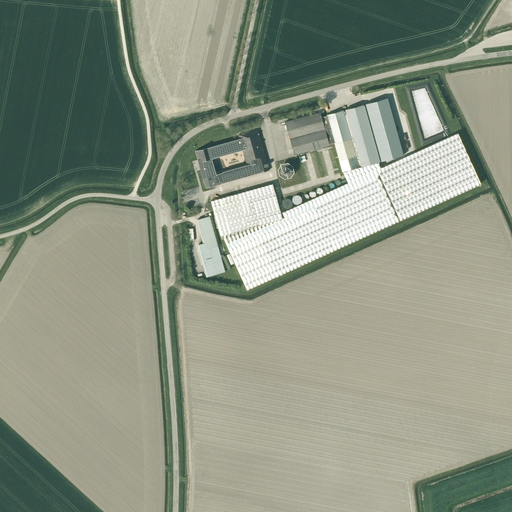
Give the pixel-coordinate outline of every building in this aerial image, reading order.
[(420,147),(407,102),(393,106),(405,151),(420,147)] [(321,117),(320,112),(285,122),(294,155),(329,145),(329,144),(334,143),(342,172),(343,172),(348,183),(282,213),(284,217),(282,218),(272,184),(210,201),(220,236),(223,235),(224,239),(247,289),(480,184),(457,133),(381,168),(378,162),(379,162),(363,105),(345,110),(345,111),(343,111),(343,110),(326,115),(327,116),(321,117)] [(403,153),(390,107),(383,109),(395,155),(403,153)] [(381,110),(373,112),(387,160),(395,158),(381,110)] [(264,154),(262,145),(260,140),(262,140),(261,136),(259,137),(258,130),(239,135),(244,155),(214,163),(213,162),(213,161),(212,162),(211,162),(210,162),(209,157),(199,160),(204,177),(205,181),(205,182),(206,186),(268,169),(265,158),(267,158),(266,154),(264,154)] [(280,160),(293,157),(291,149),(278,153),(280,160)] [(282,174),(285,176),(289,175),(291,171),(290,168),(287,166),(283,167),(281,170),(282,174)] [(199,182),(188,185),(191,192),(202,189),(199,182)] [(197,220),(204,243),(198,245),(207,277),(225,272),(210,216),(197,220)]
